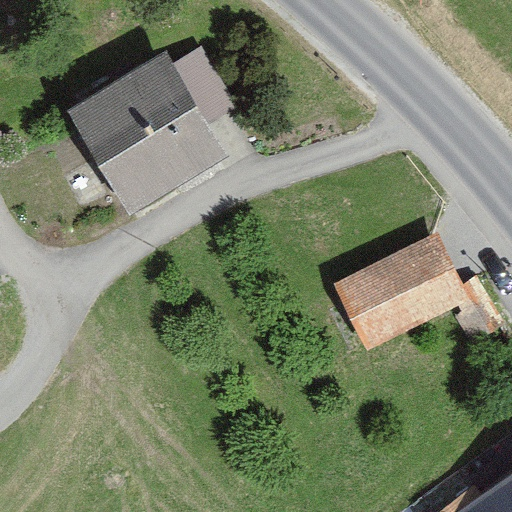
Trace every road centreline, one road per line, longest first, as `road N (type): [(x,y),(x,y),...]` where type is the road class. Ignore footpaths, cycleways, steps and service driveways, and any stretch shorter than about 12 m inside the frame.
road 1 (track): [(434,107),(210,204),(79,277),(46,275),(0,236)]
road 2 (secondary): [(317,0),(434,107),(511,194)]
